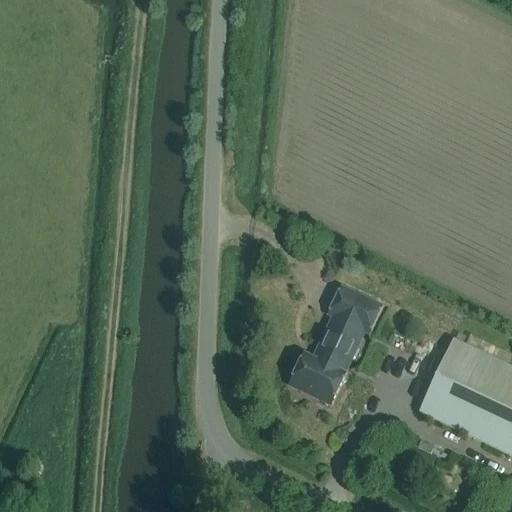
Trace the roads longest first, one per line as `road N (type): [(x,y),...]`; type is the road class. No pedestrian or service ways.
road 1 (unclassified): [(338,511),(231,456),(205,399),(218,0)]
road 2 (track): [(93,511),(130,0)]
